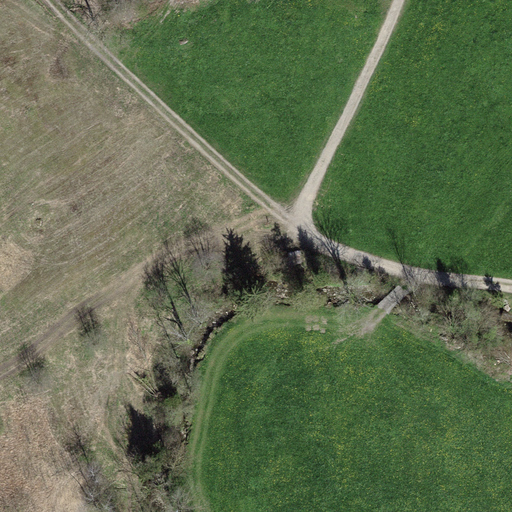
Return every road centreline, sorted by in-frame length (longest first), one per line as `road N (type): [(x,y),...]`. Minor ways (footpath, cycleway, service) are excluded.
road 1 (track): [(48,0),(297,228)]
road 2 (track): [(399,0),(297,228)]
road 3 (track): [(297,228),(398,268),(511,287)]
